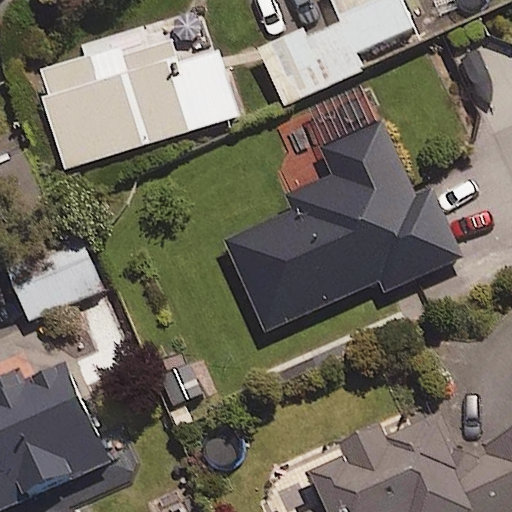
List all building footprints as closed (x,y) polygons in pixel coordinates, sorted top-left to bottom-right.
[(415,34),(400,0),(338,0),(348,21),(263,59),(286,111),(371,73),(364,57),(415,34)] [(242,120),(206,17),(83,60),(86,68),(39,85),(72,179),(242,120)] [(382,288),(387,299),(432,279),(440,296),(472,282),(431,190),(415,197),(384,128),(324,156),(335,181),(291,201),(299,218),(231,249),(271,338),(382,288)] [(104,296),(86,253),(14,282),(31,325),(104,296)] [(207,397),(192,363),(157,378),(180,433),(193,427),(184,406),(207,397)] [(28,399),(16,374),(0,380),(0,511),(20,511),(112,471),(71,380),(28,399)] [(511,511),(511,446),(461,469),(440,421),(309,479),(323,511),(511,511)]
